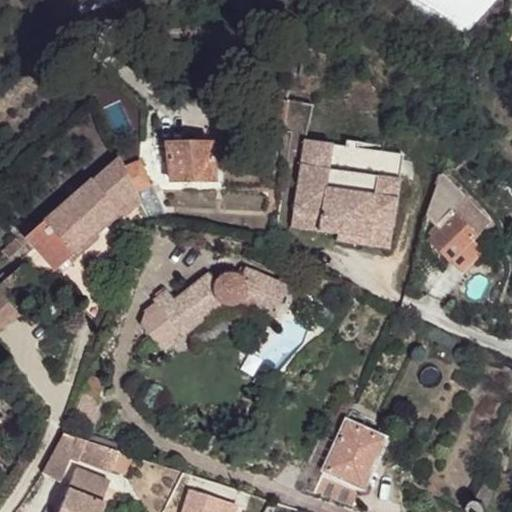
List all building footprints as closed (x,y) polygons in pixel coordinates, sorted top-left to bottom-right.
[(56,0),(49,3),(64,37),(83,25),(74,5),(84,0),(56,0)] [(500,2),(496,0),(393,0),(463,39),(500,2)] [(259,100),(255,132),(282,135),(286,103),(259,100)] [(305,137),(290,223),(336,231),(354,235),(353,242),(388,248),(404,154),(305,137)] [(166,146),(169,182),(214,181),(211,162),(222,161),(221,145),(210,145),(166,146)] [(24,239),(54,272),(71,257),(119,214),(116,209),(134,192),(123,168),(118,158),(91,182),(90,180),(41,223),(24,239)] [(134,192),(135,193),(150,187),(139,161),(123,168),(134,192)] [(472,240),(475,237),(484,228),(488,223),(469,204),(463,199),(438,175),(424,218),(439,233),(430,241),(450,262),(460,273),(483,251),(472,240)] [(119,214),(123,220),(140,205),(135,193),(134,192),(116,209),(119,214)] [(354,235),(336,231),(335,239),(353,242),(354,235)] [(2,254),(8,261),(23,248),(15,240),(1,252),(2,254)] [(9,281),(14,288),(28,275),(22,267),(7,279),(9,281)] [(209,275),(174,301),(167,292),(153,302),(155,305),(144,313),(139,325),(159,351),(179,336),(180,338),(222,305),(225,307),(231,307),(238,304),(274,319),(287,287),(244,269),(239,279),(234,276),(227,276),(221,278),(218,280),(215,283),(209,275)] [(0,333),(20,315),(4,296),(14,288),(9,281),(0,287),(0,333)] [(471,393),(480,398),(488,381),(479,377),(471,393)] [(344,423),(322,471),(359,489),(381,440),(344,423)] [(62,434),(41,474),(60,484),(70,460),(76,462),(78,460),(85,442),(62,434)] [(85,442),(78,460),(109,473),(113,461),(117,452),(85,442)] [(117,452),(113,461),(127,466),(130,456),(117,452)] [(101,511),(105,505),(101,504),(109,483),(75,468),(57,511),(101,511)] [(352,508),(359,489),(322,471),(314,495),(352,508)] [(482,511),(482,509),(486,511),(494,490),(481,485),(473,505),(470,507),(467,510),(466,511),(482,511)]
